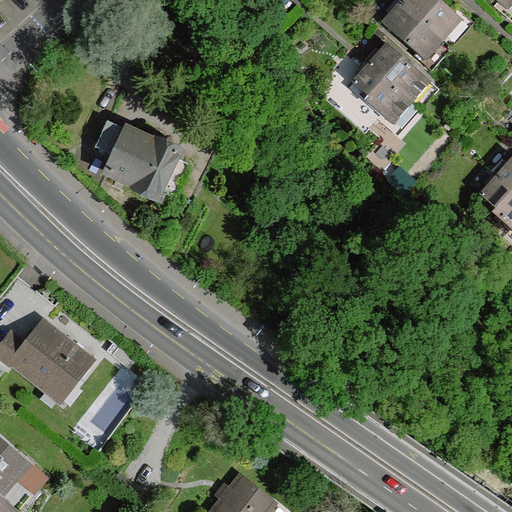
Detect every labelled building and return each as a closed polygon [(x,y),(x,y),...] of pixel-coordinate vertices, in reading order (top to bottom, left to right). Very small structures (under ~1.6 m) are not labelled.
[(405,0),(402,4),(444,41),(463,20),(439,0),(405,0)] [(511,5),(511,0),(496,0),(508,10),(511,5)] [(444,41),(402,4),(393,14),(384,24),(426,62),(444,41)] [(431,83),(388,46),(379,57),(371,67),(414,103),(431,83)] [(394,125),(414,103),(371,67),(362,75),(355,83),(370,96),(366,101),(394,125)] [(281,156),(245,110),(231,121),(267,167),(281,156)] [(117,156),(128,131),(109,122),(98,147),(117,156)] [(117,156),(109,172),(159,197),(161,192),(177,160),(180,154),(129,130),(128,131),(117,156)] [(188,165),(177,160),(161,192),(173,197),(188,165)] [(511,160),(497,177),(511,190),(511,160)] [(511,190),(497,177),(481,196),(496,209),(493,212),(511,229),(511,190)] [(95,361),(44,321),(26,344),(11,363),(46,391),(60,374),(75,386),(95,361)] [(11,363),(26,344),(11,332),(0,346),(0,358),(10,365),(11,363)] [(136,362),(119,348),(113,356),(129,370),(136,362)] [(0,440),(0,511),(16,511),(0,497),(0,486),(23,460),(0,440)] [(242,478),(214,511),(269,511),(275,505),(242,478)]
